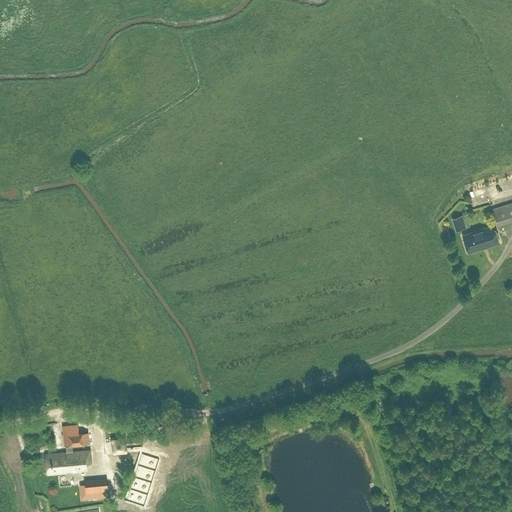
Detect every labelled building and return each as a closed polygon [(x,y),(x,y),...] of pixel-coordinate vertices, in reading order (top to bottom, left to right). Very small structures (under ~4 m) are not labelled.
[(511,221),(511,202),(492,209),(497,227),(511,221)] [(460,216),(453,218),(457,230),(464,227),(460,216)] [(483,228),(477,230),(471,231),(472,232),(463,235),(468,252),(483,247),(499,242),(493,225),(483,229),(483,228)] [(67,452),(45,454),(47,473),(66,472),(66,470),(71,470),(71,471),(88,470),(87,463),(91,463),(90,449),(72,451),(72,444),(89,443),(88,432),(79,433),(78,424),(62,426),(65,445),(66,445),(67,452)] [(124,439),(113,440),(114,451),(125,450),(124,439)] [(107,482),(85,484),(86,493),(92,492),(92,497),(109,496),(107,482)]
